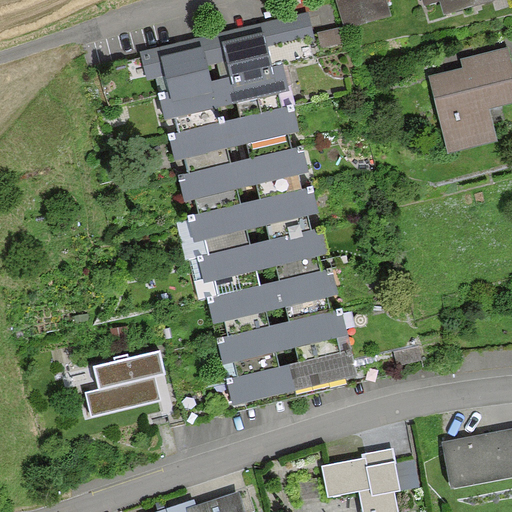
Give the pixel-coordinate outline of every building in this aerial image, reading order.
[(385,0),(337,0),(346,30),(391,17),(385,0)] [(422,0),(425,7),(442,2),(446,18),(507,0),(422,0)] [(310,13),(143,55),(150,81),(155,80),(160,101),(166,124),(177,121),(180,135),(169,137),(175,164),(184,162),(187,175),(178,177),(185,206),(196,203),(199,217),(188,219),(194,247),(206,244),(209,257),(198,259),(205,288),(218,285),(221,297),(208,300),(214,326),(225,324),(228,338),(218,340),(224,366),(235,364),(239,379),(229,382),(235,407),(248,404),(250,408),(344,386),(342,379),(355,376),(340,314),(330,317),(325,298),(336,295),(330,273),(320,275),(315,257),(327,254),(322,231),(310,234),(306,216),(320,212),(314,191),(303,193),(299,176),(310,173),(304,146),(293,149),(290,138),(302,135),(296,109),(284,112),(281,97),(291,94),(284,66),(275,68),(270,50),(306,41),(307,45),(317,43),(310,13)] [(511,108),(511,65),(508,49),(464,60),(467,71),(429,80),(447,154),(497,141),(490,113),(511,108)] [(160,353),(94,368),(100,393),(87,396),(92,420),(163,404),(158,382),(166,380),(160,353)] [(511,430),(489,435),(442,444),(452,492),(511,480),(511,430)] [(365,461),(323,469),(329,500),(361,494),(364,511),(396,511),(394,495),(400,494),(400,491),(418,488),(413,462),(396,465),(393,451),(364,456),(365,461)] [(195,501),(167,511),(245,511),(239,494),(214,502),(197,508),(195,501)]
